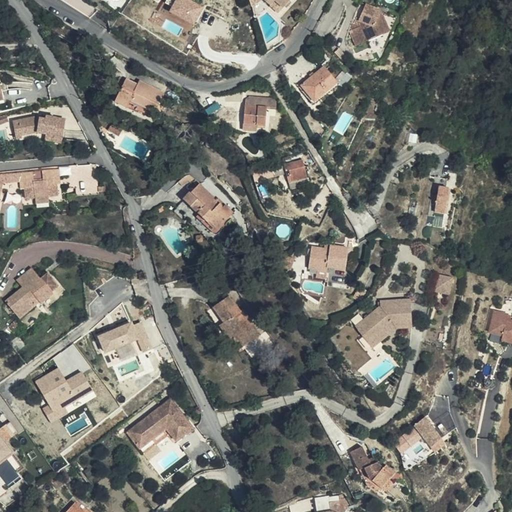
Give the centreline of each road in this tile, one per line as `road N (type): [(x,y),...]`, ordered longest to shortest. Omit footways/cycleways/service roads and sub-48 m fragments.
road 1 (residential): [(11,0),(122,183),(169,332),(251,511)]
road 2 (unclassified): [(324,0),(282,61),(213,86),(153,68),(48,0)]
